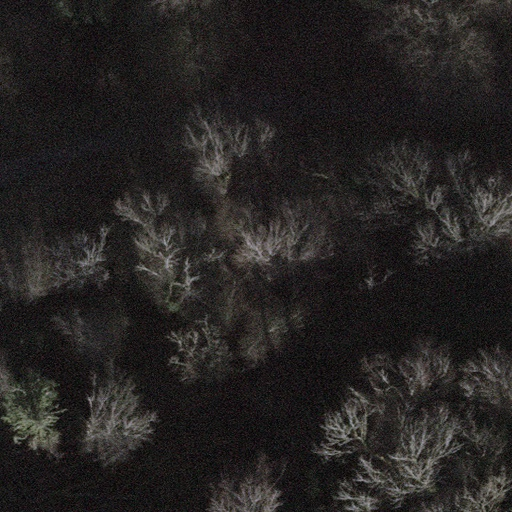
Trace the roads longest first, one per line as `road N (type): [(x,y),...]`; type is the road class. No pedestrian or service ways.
road 1 (track): [(511,71),(260,96),(0,157)]
road 2 (track): [(260,96),(382,0)]
